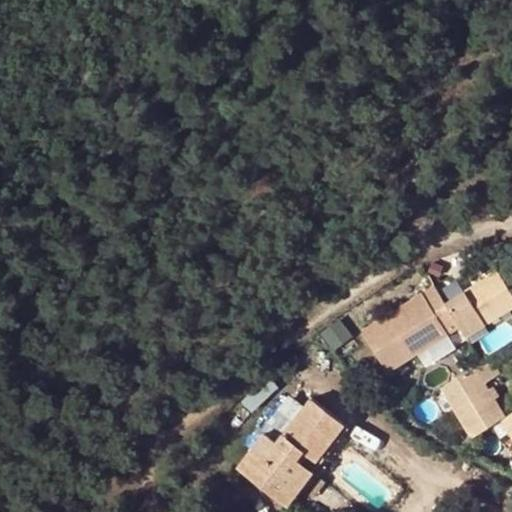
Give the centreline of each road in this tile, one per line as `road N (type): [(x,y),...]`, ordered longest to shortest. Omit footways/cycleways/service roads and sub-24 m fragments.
road 1 (track): [(511,215),(416,256),(289,337),(159,448),(152,511)]
road 2 (unknown): [(468,511),(363,446)]
